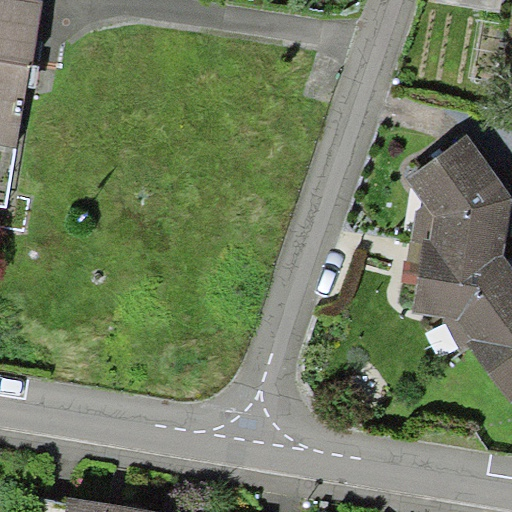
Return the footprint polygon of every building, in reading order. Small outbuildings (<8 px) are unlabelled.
[(45,0),(0,0),(0,48),(39,53),(45,0)] [(511,0),(503,0),(497,38),(511,40),(511,0)] [(39,53),(0,48),(0,133),(27,138),(39,53)] [(511,265),(503,253),(505,233),(511,233),(511,225),(511,185),(470,130),(403,177),(432,214),(429,237),(423,236),(411,311),(433,314),(461,351),(469,346),(510,400),(511,398),(511,265)] [(179,496),(82,481),(77,511),(176,511),(177,508),(179,496)]
